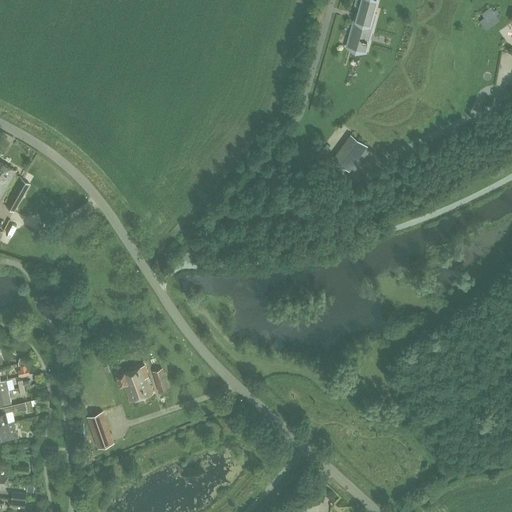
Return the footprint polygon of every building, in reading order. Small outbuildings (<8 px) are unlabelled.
[(378,0),(355,0),(354,5),(360,6),(352,36),(353,36),(350,47),(365,51),(368,41),(367,41),(367,42),(363,41),(364,40),(362,39),(366,25),(371,27),(371,25),(369,24),(376,2),(377,2),(378,0)] [(487,15),(489,19),(499,13),(496,9),(494,10),(491,6),(482,13),(484,17),(487,15)] [(491,45),(493,39),(479,36),(478,42),(491,45)] [(477,50),(476,56),(487,59),(488,52),(477,50)] [(473,57),(471,67),(484,69),(486,60),(473,57)] [(353,135),(351,136),(340,150),(355,162),(366,147),(367,146),(353,135)] [(0,198),(16,170),(0,160),(0,198)] [(5,206),(14,211),(30,183),(21,178),(5,206)] [(131,400),(154,392),(150,381),(151,381),(145,363),(116,374),(120,385),(125,383),(131,400)] [(20,368),(17,369),(19,375),(29,373),(28,367),(27,367),(26,364),(20,365),(20,368)] [(169,387),(163,367),(152,370),(159,391),(169,387)] [(1,379),(0,379),(0,390),(8,389),(6,379),(1,380),(1,379)] [(8,389),(0,390),(0,402),(3,401),(4,403),(11,401),(8,389)] [(0,423),(8,421),(6,411),(12,409),(21,408),(20,403),(11,405),(11,404),(0,406),(0,423)] [(87,416),(98,448),(114,442),(103,411),(87,416)] [(8,421),(0,423),(0,434),(3,434),(4,440),(19,436),(18,431),(17,431),(14,420),(8,422),(8,421)] [(29,465),(15,464),(14,471),(29,473),(29,465)] [(0,478),(8,480),(8,475),(0,474),(0,473),(1,467),(0,466),(0,478)] [(13,491),(12,498),(26,499),(26,492),(13,491)] [(26,499),(12,498),(11,505),(25,507),(26,499)]
